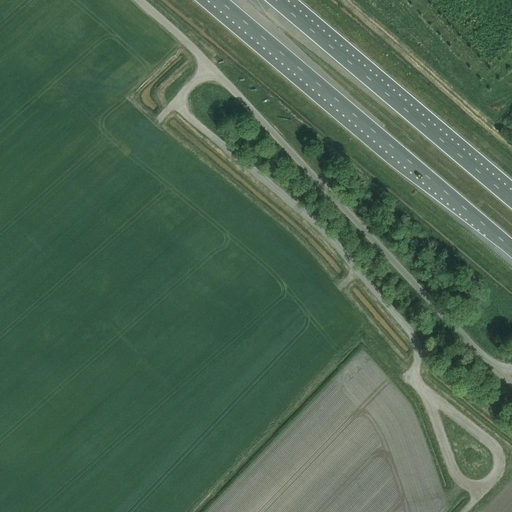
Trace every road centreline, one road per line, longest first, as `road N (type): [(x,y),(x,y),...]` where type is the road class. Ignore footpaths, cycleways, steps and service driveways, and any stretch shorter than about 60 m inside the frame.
road 1 (unclassified): [(429,401),(415,381),(416,347),(322,231),(180,110),(179,98),(208,66)]
road 2 (unclassified): [(494,369),(208,66)]
road 3 (motorway): [(217,0),(511,248)]
road 4 (motorway): [(511,199),(275,0)]
road 5 (unclassified): [(479,494),(498,456),(429,401)]
